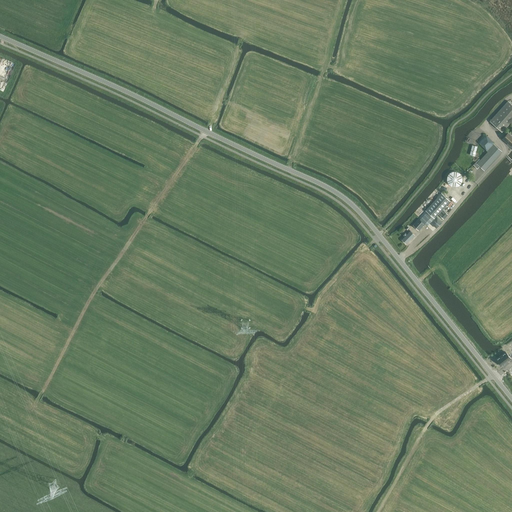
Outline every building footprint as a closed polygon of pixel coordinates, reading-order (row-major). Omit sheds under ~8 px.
[(502,132),(511,121),(511,104),(508,101),(490,121),(502,132)] [(511,144),(511,134),(507,131),(501,138),(510,147),(511,144)] [(484,170),(502,151),(494,144),(487,151),(488,152),(477,164),(476,162),(473,165),(477,169),(480,166),(484,170)] [(462,185),(462,171),(448,172),(448,186),(462,185)] [(443,210),(450,201),(442,193),(426,210),(435,219),(439,214),(444,219),(448,214),(443,210)] [(428,225),(434,219),(427,213),(420,220),(419,219),(413,225),(419,230),(425,223),(428,225)] [(436,228),(442,222),(437,217),(431,223),(436,228)] [(411,240),(415,235),(410,231),(407,234),(405,233),(404,235),(405,236),(402,240),(406,244),(410,239),(411,240)] [(506,352),(497,359),(502,365),(511,358),(506,352)]
